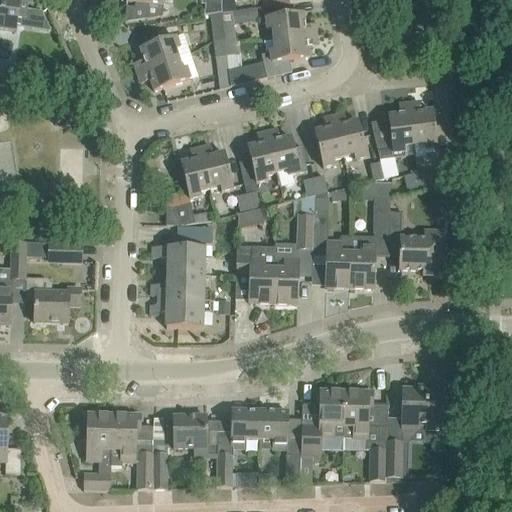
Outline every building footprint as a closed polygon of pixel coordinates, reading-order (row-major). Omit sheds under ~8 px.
[(0,0),(0,30),(16,33),(16,30),(48,35),(40,17),(26,15),(28,0),(0,0)] [(146,21),(162,19),(163,19),(165,5),(163,5),(163,0),(126,0),(126,4),(135,5),(134,10),(148,11),(146,21)] [(221,7),(222,0),(211,0),(211,6),(206,6),(204,16),(222,13),(221,7)] [(211,17),(215,44),(225,43),(224,40),(223,27),(222,16),(211,17)] [(305,28),(303,16),(266,21),(267,32),(273,31),(274,42),(316,37),(315,27),(305,28)] [(233,26),(223,27),(224,40),(235,39),(233,26)] [(271,65),(309,61),(307,49),(318,47),(316,37),(274,42),(275,52),(270,53),(271,65)] [(224,40),(225,43),(229,90),(267,81),(263,66),(242,71),(240,57),(237,58),(237,56),(235,39),(224,40)] [(137,76),(177,63),(174,53),(179,51),(176,40),(140,51),(144,63),(134,66),(137,76)] [(229,90),(225,43),(215,44),(217,59),(220,92),(229,90)] [(181,73),(177,63),(137,76),(141,86),(151,82),(155,94),(190,82),(186,71),(181,73)] [(55,89),(58,74),(11,65),(8,81),(55,89)] [(421,115),(419,104),(409,105),(414,149),(425,147),(426,152),(437,151),(433,113),(421,115)] [(380,162),(405,159),(404,150),(414,149),(409,105),(399,107),(400,117),(388,119),(391,144),(376,146),(380,162)] [(346,126),(344,116),(334,118),(343,159),(354,157),(355,162),(366,160),(358,124),(346,126)] [(323,170),(335,167),(333,162),(343,159),(334,118),(324,121),(326,131),(314,134),(323,170)] [(277,132),(267,134),(277,178),(278,177),(281,189),(294,186),(293,179),(301,177),(301,176),(307,174),(306,169),(302,149),(294,151),(291,140),(279,142),(277,132)] [(250,162),(239,165),(244,190),(256,187),(269,185),(268,180),(277,178),(267,134),(257,137),(259,147),(248,150),(250,162)] [(213,158),(210,148),(200,150),(210,191),(220,189),(221,194),(233,192),(224,155),(213,158)] [(455,163),(455,148),(444,148),(445,164),(453,163),(455,163)] [(190,202),(201,199),(200,194),(210,191),(200,150),(190,153),(193,163),(181,166),(190,202)] [(431,171),(405,178),(407,187),(434,181),(436,188),(448,185),(444,168),(431,171)] [(317,196),(326,194),(322,179),(313,181),(317,196)] [(307,198),(317,196),(313,181),(304,183),(307,198)] [(389,237),(390,186),(373,186),(373,201),(374,201),(374,236),(389,237)] [(401,237),(401,217),(390,216),(390,202),(393,186),(390,186),(389,237),(401,237)] [(255,195),(246,197),(249,211),(259,209),(255,195)] [(249,211),(246,197),(237,199),(240,214),(249,211)] [(313,260),(314,198),(301,201),(300,218),(297,218),(296,247),(293,247),(292,252),(275,251),(274,285),(273,307),(297,308),(298,259),(313,260)] [(315,201),(315,198),(314,198),(313,260),(327,260),(326,290),(350,291),(351,257),(341,257),(342,245),(328,245),(328,219),(329,201),(315,201)] [(193,218),(191,206),(166,212),(166,228),(178,227),(178,228),(185,228),(208,223),(207,216),(193,218)] [(212,246),(213,223),(208,224),(208,223),(185,228),(178,228),(177,245),(201,245),(212,246)] [(444,278),(445,235),(433,235),(432,242),(401,241),(400,273),(431,274),(431,278),(444,278)] [(68,294),(52,294),(53,286),(48,282),(27,281),(29,245),(12,245),(11,262),(10,282),(26,282),(26,302),(35,302),(34,326),(68,326),(69,309),(80,309),(80,291),(68,291),(68,294)] [(81,265),(82,247),(50,246),(49,264),(81,265)] [(373,292),(375,247),(361,246),(361,257),(351,257),(350,291),(373,292)] [(210,293),(210,278),(221,278),(221,262),(211,262),(211,251),(153,249),(152,260),(168,261),(167,292),(159,292),(160,288),(152,287),(151,299),(159,299),(158,308),(151,308),(151,319),(159,319),(159,315),(167,315),(166,331),(202,332),(203,315),(210,315),(210,304),(215,304),(216,294),(210,293)] [(273,307),(274,285),(275,251),(252,250),(252,249),(237,249),(236,291),(250,291),(249,306),(273,307)] [(11,329),(12,287),(0,286),(0,332),(1,328),(11,329)] [(230,318),(230,304),(219,304),(218,317),(230,318)] [(442,429),(442,412),(443,392),(403,392),(402,433),(420,433),(420,428),(442,429)] [(302,441),(301,461),(319,461),(319,453),(343,453),(343,441),(343,429),(344,429),(345,395),(317,395),(316,408),(320,409),(320,428),(303,428),(303,442),(302,441)] [(343,429),(343,441),(366,442),(365,452),(370,452),(370,484),(384,485),(384,480),(385,452),(379,451),(380,429),(367,429),(368,410),(372,410),(372,408),(373,396),(345,395),(344,429),(343,429)] [(217,458),(216,490),(232,490),(233,458),(233,451),(246,452),(247,442),(260,442),(260,414),(232,413),(231,437),(218,437),(217,458)] [(260,414),(260,442),(274,443),(274,452),(287,452),(286,487),(301,487),(301,461),(302,441),(288,441),(288,414),(260,414)] [(84,418),(84,432),(88,432),(87,464),(99,464),(99,478),(111,479),(111,478),(111,469),(112,469),(113,419),(84,418)] [(113,419),(112,469),(123,469),(122,464),(138,465),(137,492),(152,493),(153,493),(153,481),(153,456),(154,447),(154,434),(140,433),(140,419),(113,419)] [(208,460),(207,439),(207,419),(173,420),(174,451),(196,450),(196,460),(208,460)] [(0,422),(0,463),(6,464),(5,476),(20,477),(21,451),(7,451),(8,422),(0,422)] [(384,480),(384,485),(386,485),(386,480),(402,480),(403,444),(387,444),(387,452),(385,452),(384,480)] [(153,481),(153,493),(167,492),(168,446),(154,447),(153,456),(153,481)]
